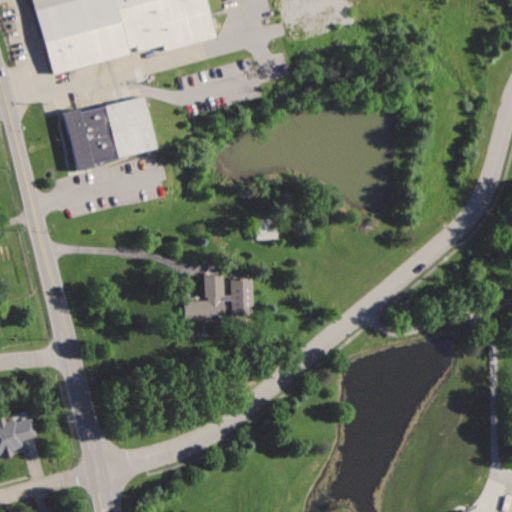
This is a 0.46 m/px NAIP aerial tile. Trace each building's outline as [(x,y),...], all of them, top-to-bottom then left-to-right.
[(24,0),(47,79),(211,33),(201,0),(24,0)] [(56,121),(68,173),(150,155),(138,102),(56,121)] [(255,216),(255,238),(278,238),(278,216),(255,216)] [(183,298),(183,320),(254,319),(253,274),(233,274),(233,297),(226,297),(225,273),(204,274),(204,298),(189,298),(183,298)] [(0,456),(24,450),(22,442),(38,438),(32,416),(6,423),(4,414),(0,415),(0,456)]
